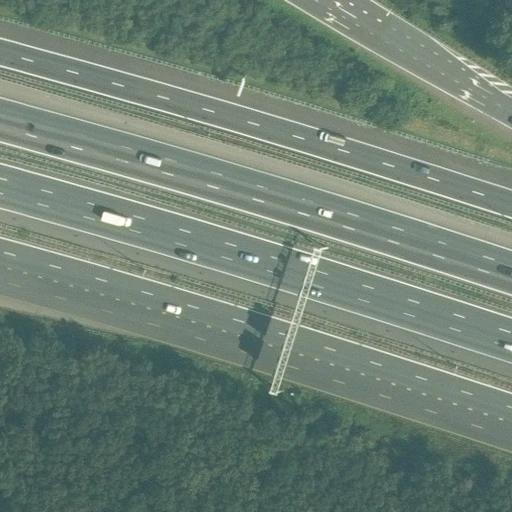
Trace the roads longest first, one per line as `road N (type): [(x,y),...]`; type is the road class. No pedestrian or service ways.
road 1 (motorway): [(0,251),(511,409)]
road 2 (motorway): [(0,188),(511,344)]
road 3 (motorway): [(511,205),(0,52)]
road 4 (motorway): [(511,272),(0,120)]
road 5 (motorway): [(511,114),(317,0)]
